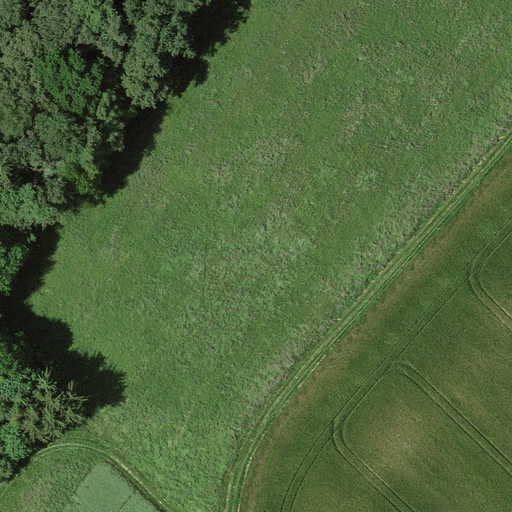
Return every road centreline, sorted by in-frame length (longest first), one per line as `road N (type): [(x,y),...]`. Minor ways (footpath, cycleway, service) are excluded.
road 1 (track): [(233,511),(246,449),(282,394),(511,140)]
road 2 (track): [(170,511),(111,457),(75,437),(32,454),(0,485)]
